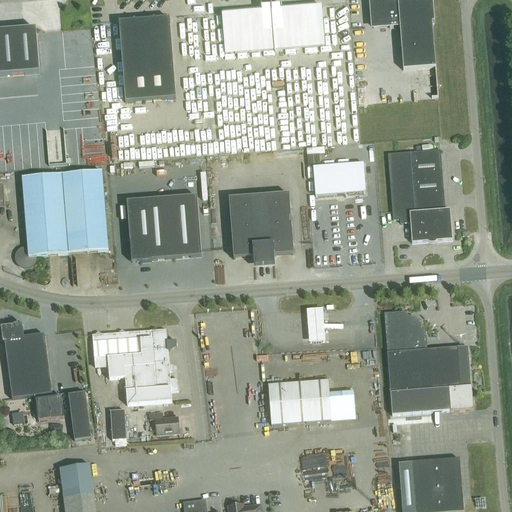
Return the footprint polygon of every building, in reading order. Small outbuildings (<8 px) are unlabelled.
[(432,0),(413,0),(371,3),(373,29),(400,27),(404,72),(436,69),(432,24),(435,24),(432,0)] [(259,12),(222,15),(225,55),(325,47),(322,7),(278,11),(277,6),(259,8),(259,12)] [(170,20),(168,20),(155,21),(155,20),(153,20),(153,21),(147,21),(147,22),(142,22),(135,22),(133,22),(121,23),(121,24),(119,24),(126,104),(176,100),(170,20)] [(36,30),(0,33),(0,77),(40,74),(36,30)] [(441,152),(388,156),(393,222),(400,221),(400,225),(410,225),(412,245),(453,242),(450,211),(445,212),(441,152)] [(309,168),(320,168),(320,156),(308,157),(309,168)] [(316,199),(366,195),(363,165),(313,169),(316,199)] [(16,257),(16,260),(17,263),(20,267),(22,269),(25,269),(27,270),(30,269),(32,268),(34,266),(36,264),(36,261),(37,259),(109,253),(102,173),(22,179),(28,249),(26,249),(23,250),(21,251),(19,253),(17,255),(16,257)] [(289,196),(229,201),(234,261),(256,259),(256,265),(272,264),(272,258),(294,256),(289,196)] [(132,264),(202,258),(197,199),(127,204),(132,264)] [(324,342),(322,310),(306,311),(308,343),(324,342)] [(405,313),(384,315),(392,417),(450,413),(474,411),(472,388),(471,388),(468,348),(427,351),(426,331),(405,313)] [(12,327),(1,328),(3,344),(5,343),(12,401),(36,398),(39,423),(65,419),(62,398),(52,399),(52,396),(44,336),(24,339),(23,329),(21,323),(12,327)] [(167,332),(92,337),(95,371),(109,370),(110,381),(125,380),(128,408),(172,404),(171,394),(169,364),(168,353),(167,343),(167,332)] [(328,382),(269,387),(272,427),(332,422),(328,382)] [(75,442),(92,440),(86,395),(69,397),(75,442)] [(125,412),(111,413),(113,443),(127,442),(125,412)] [(163,415),(149,416),(150,422),(156,422),(157,437),(180,435),(178,419),(163,421),(163,415)] [(62,437),(63,426),(51,425),(50,436),(62,437)] [(399,465),(402,511),(463,511),(460,461),(399,465)] [(95,511),(90,467),(60,470),(65,511),(95,511)] [(205,511),(205,502),(195,503),(196,511),(189,511),(205,511)]
